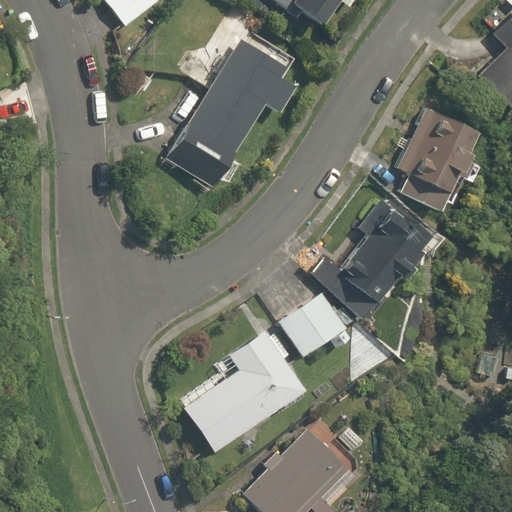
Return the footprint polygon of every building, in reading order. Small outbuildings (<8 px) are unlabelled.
[(100,0),(125,32),(136,23),(131,17),(153,0),(100,0)] [(287,3),(315,24),(332,0),(268,0),(282,10),(287,3)] [(472,76),(507,112),(511,106),(511,10),(488,33),(501,48),(472,76)] [(160,157),(205,186),(258,103),(275,114),(292,87),(276,77),(282,67),(237,38),(160,157)] [(473,131),(419,107),(392,166),(403,171),(394,191),(431,208),(447,174),(464,182),(472,165),(460,159),(473,131)] [(420,238),(374,199),(351,227),(359,234),(332,266),(321,256),(307,273),(357,315),(390,276),(396,281),(406,269),(402,266),(414,251),(411,249),(420,238)] [(273,321),(296,356),(340,328),(317,293),(273,321)] [(380,354),(359,327),(328,352),(349,379),(380,354)] [(179,408),(209,452),(299,390),(259,331),(224,355),(234,370),(179,408)] [(239,493),(257,511),(302,511),(344,470),(302,428),(274,455),(271,452),(258,465),(263,469),(239,493)]
